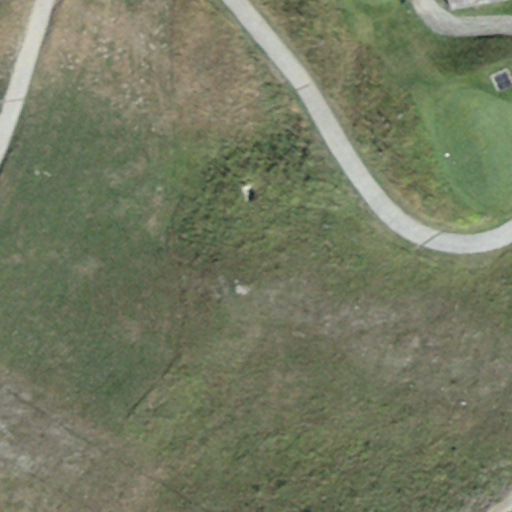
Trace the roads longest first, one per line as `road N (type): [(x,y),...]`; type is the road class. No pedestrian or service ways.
road 1 (track): [(511,230),(458,243),(398,221),(236,0)]
road 2 (track): [(45,0),(0,145)]
